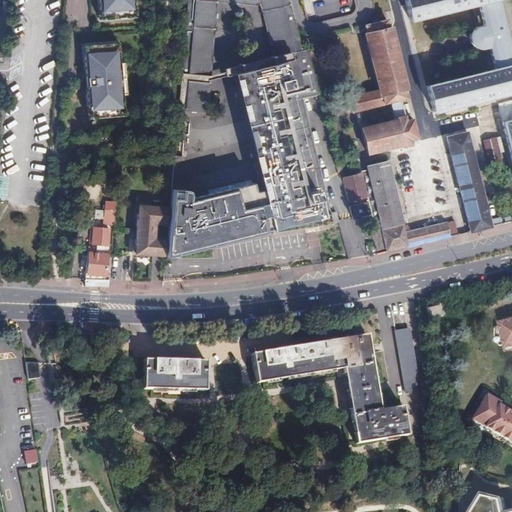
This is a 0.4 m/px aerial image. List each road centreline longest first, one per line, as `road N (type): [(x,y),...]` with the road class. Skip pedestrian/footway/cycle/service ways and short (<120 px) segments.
road 1 (primary): [(511,240),(252,295),(0,293)]
road 2 (primary): [(0,312),(156,318),(306,306),(511,261)]
